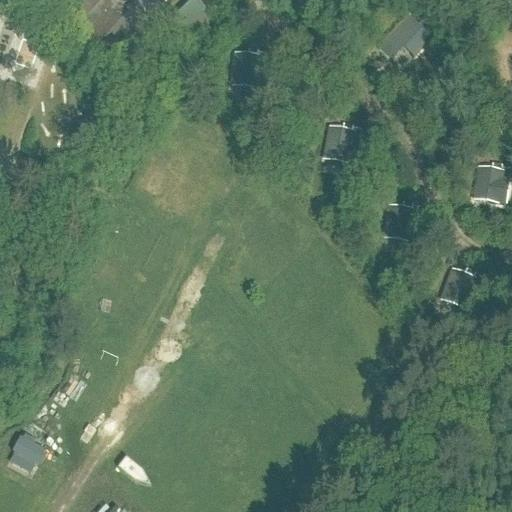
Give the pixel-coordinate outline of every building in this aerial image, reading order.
[(131,50),(138,41),(117,23),(123,17),(103,0),(55,0),(95,35),(86,45),(108,65),(126,45),(131,50)] [(170,47),(189,65),(212,20),(203,11),(170,47)] [(378,53),(390,64),(392,65),(405,51),(415,59),(432,40),(421,30),(419,33),(406,22),(405,22),(378,53)] [(205,87),(215,62),(201,56),(190,81),(205,87)] [(232,89),(259,93),(265,93),(268,68),(261,67),(261,62),(235,59),(232,89)] [(324,163),(350,168),(357,169),(362,144),(354,143),(355,138),(330,133),(324,163)] [(473,203),(499,208),(507,209),(511,183),(503,182),(504,177),(478,173),(473,203)] [(385,242),(411,246),(418,247),(421,222),(414,221),(415,216),(389,213),(385,242)] [(466,313),(473,316),(481,293),(474,290),(477,284),(452,275),(441,304),(466,313)] [(132,324),(150,337),(155,329),(137,317),(132,324)] [(130,325),(124,332),(144,347),(149,339),(130,325)]
